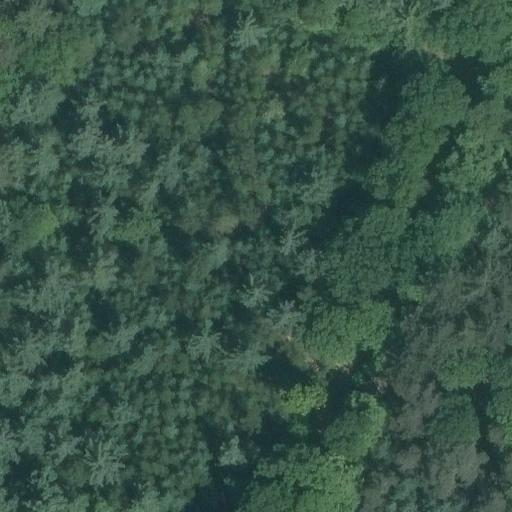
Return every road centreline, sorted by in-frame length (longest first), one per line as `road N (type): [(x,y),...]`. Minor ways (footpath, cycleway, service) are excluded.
road 1 (track): [(473,68),(287,511)]
road 2 (track): [(322,0),(473,68)]
